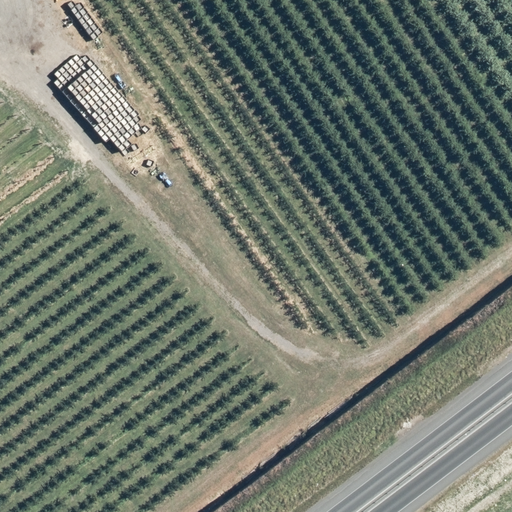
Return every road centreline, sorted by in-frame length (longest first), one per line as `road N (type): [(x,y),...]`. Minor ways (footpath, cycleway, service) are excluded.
road 1 (trunk): [(339,511),(511,380)]
road 2 (trunk): [(511,416),(385,511)]
